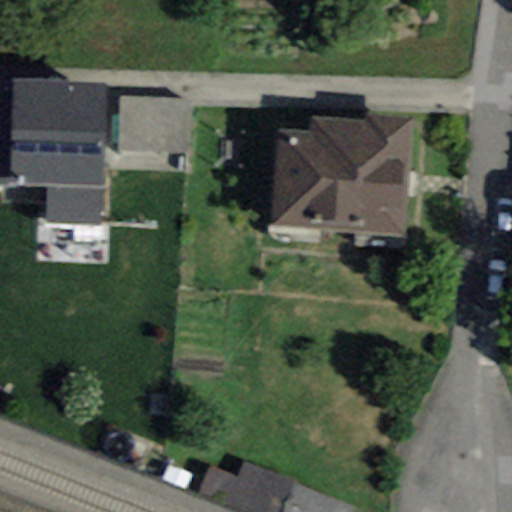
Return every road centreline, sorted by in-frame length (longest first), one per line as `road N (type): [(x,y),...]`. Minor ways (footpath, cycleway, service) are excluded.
road 1 (residential): [(488,101),(462,402),(474,511)]
road 2 (residential): [(488,101),(115,79)]
